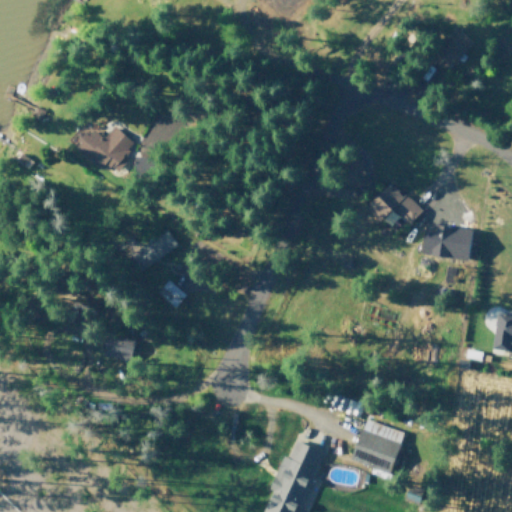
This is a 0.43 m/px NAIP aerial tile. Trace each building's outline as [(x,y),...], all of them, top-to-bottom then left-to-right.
[(422,51),(443,73),(473,44),(452,22),(422,51)] [(74,147),(91,127),(102,137),(113,125),(133,143),(127,149),(132,153),(113,174),(100,163),(96,167),(74,147)] [(135,179),(160,180),(161,156),(135,155),(135,179)] [(388,184),(363,211),(381,228),(393,214),(408,228),(421,213),(388,184)] [(125,257),(136,273),(177,244),(165,228),(125,257)] [(430,228),(426,258),(465,264),(470,234),(430,228)] [(187,294),(169,277),(159,289),(177,305),(187,294)] [(511,311),(491,309),(486,349),(511,352),(511,311)] [(106,355),(133,361),(137,339),(110,334),(106,355)] [(365,416),(349,458),(387,473),(403,430),(365,416)] [(293,437),(285,456),(280,454),(265,488),(272,491),(262,511),(295,511),(322,450),(293,437)] [(408,484),(402,501),(415,506),(421,489),(408,484)]
